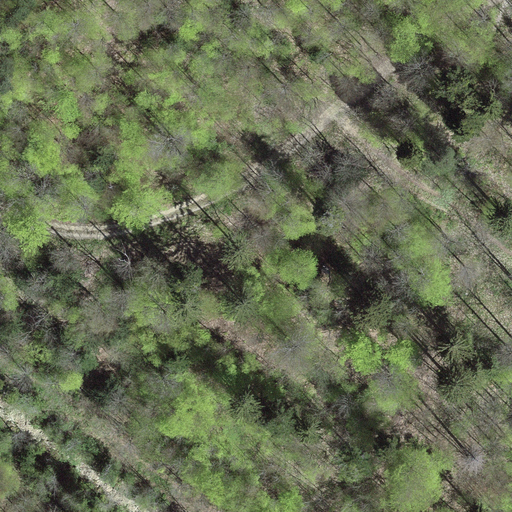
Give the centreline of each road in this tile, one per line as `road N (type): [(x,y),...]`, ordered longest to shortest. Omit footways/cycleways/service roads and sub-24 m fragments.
road 1 (track): [(0,212),(97,230),(190,206),(290,148),(482,0)]
road 2 (track): [(511,249),(321,123)]
